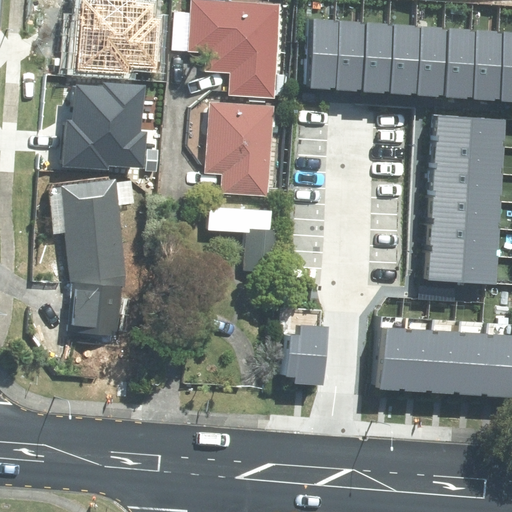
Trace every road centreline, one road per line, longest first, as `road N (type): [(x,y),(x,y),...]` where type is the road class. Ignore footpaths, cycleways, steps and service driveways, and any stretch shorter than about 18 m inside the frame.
road 1 (primary): [(192,468),(511,491)]
road 2 (primary): [(0,454),(192,468)]
